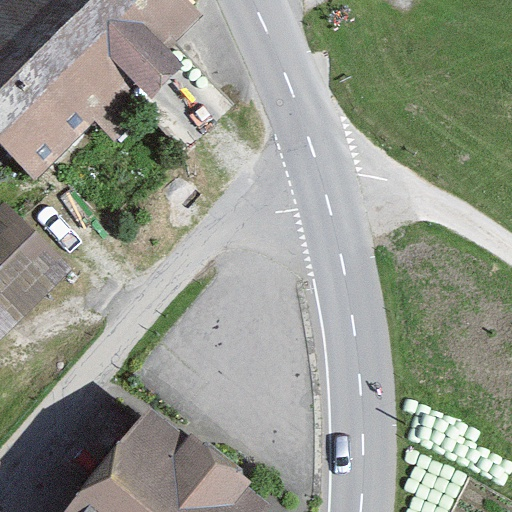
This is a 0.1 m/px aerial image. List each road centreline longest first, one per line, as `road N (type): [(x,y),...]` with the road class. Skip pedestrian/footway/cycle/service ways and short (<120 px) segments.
road 1 (secondary): [(361,511),(363,403),(352,304),(303,120),(253,0)]
road 2 (track): [(0,471),(183,267),(254,211),(321,178)]
road 3 (track): [(511,256),(405,187),(359,174),(321,178)]
